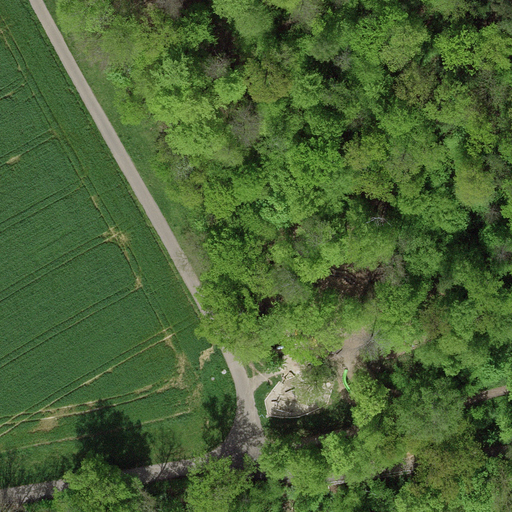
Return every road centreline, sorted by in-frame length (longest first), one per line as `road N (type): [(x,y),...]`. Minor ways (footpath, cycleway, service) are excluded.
road 1 (residential): [(242,453),(245,415),(229,342),(37,0)]
road 2 (track): [(242,453),(511,387)]
road 3 (residential): [(511,451),(288,474),(242,453)]
road 4 (residential): [(242,453),(0,496)]
